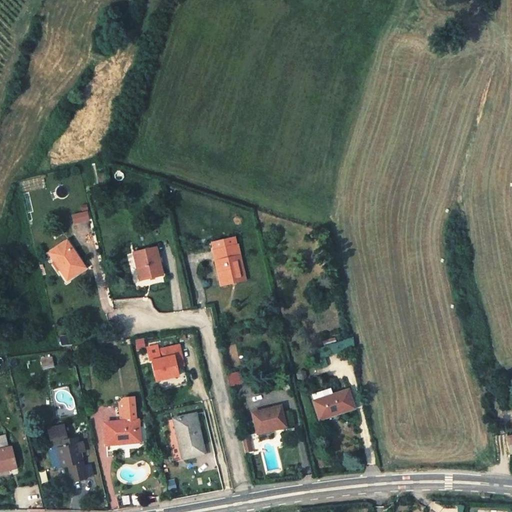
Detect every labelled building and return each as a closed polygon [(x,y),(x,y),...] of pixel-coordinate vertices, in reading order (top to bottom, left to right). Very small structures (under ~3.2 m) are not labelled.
[(78,222),(90,221),(89,210),(77,211),(78,222)] [(84,242),(81,244),(76,235),(58,245),(74,272),(94,261),(84,242)] [(231,281),(254,274),(244,241),(222,247),(231,281)] [(150,276),(169,272),(163,247),(143,251),(150,276)] [(178,355),(164,358),(168,377),(190,373),(188,364),(188,359),(195,357),(192,343),(177,345),(178,355)] [(52,358),(41,361),(44,371),(55,368),(52,358)] [(228,374),(231,387),(244,383),(241,371),(228,374)] [(327,409),(361,398),(357,383),(323,394),(327,409)] [(129,410),(144,408),(142,393),(132,394),(130,396),(129,398),(128,400),(127,400),(129,410)] [(294,425),(290,406),(264,412),(268,431),(294,425)] [(145,416),(144,408),(129,410),(129,418),(145,416)] [(193,456),(215,452),(207,411),(183,416),(186,427),(187,427),(193,456)] [(129,418),(114,420),(116,441),(150,437),(147,416),(145,416),(129,418)] [(56,423),(57,427),(72,423),(71,419),(56,423)] [(75,435),(72,423),(57,427),(61,439),(70,437),(71,443),(67,444),(71,461),(72,466),(78,464),(82,477),(95,474),(88,446),(92,445),(90,435),(88,436),(86,436),(85,434),(85,432),(75,435)] [(258,432),(251,434),(255,450),(261,448),(258,432)] [(71,461),(67,444),(71,443),(70,437),(61,439),(56,440),(62,463),(71,461)] [(0,446),(0,468),(26,463),(21,442),(0,446)]
